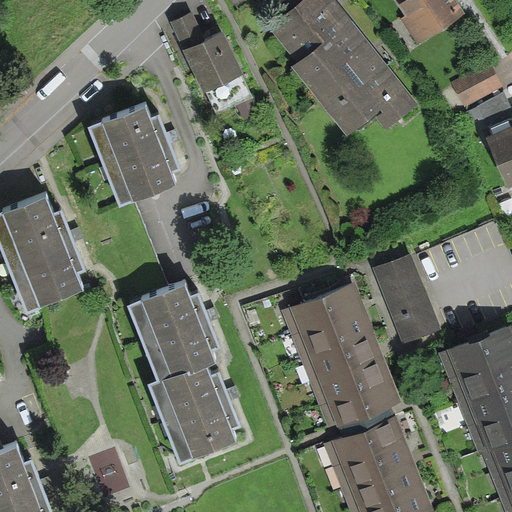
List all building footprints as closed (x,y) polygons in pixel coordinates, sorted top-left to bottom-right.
[(278,0),(287,12),(273,23),(301,58),(292,65),(348,137),(378,114),(389,128),(420,104),(338,0),(278,0)] [(456,0),(399,0),(408,14),(404,16),(420,42),(465,14),(456,0)] [(197,10),(175,20),(216,113),(255,96),(224,25),(207,32),(197,10)] [(506,88),(493,61),(458,77),(471,105),(506,88)] [(135,100),(84,119),(113,196),(132,189),(165,177),(161,166),(169,163),(148,108),(139,111),(135,100)] [(511,120),(488,130),(511,187),(511,186),(511,120)] [(40,191),(0,205),(0,253),(20,308),(43,299),(77,287),(70,267),(78,265),(55,204),(47,207),(40,191)] [(116,210),(138,272),(164,263),(141,201),(116,210)] [(409,257),(373,270),(400,344),(436,331),(409,257)] [(169,286),(127,301),(154,373),(181,364),(183,372),(203,364),(214,360),(209,348),(215,345),(206,321),(195,290),(185,294),(181,282),(169,286)] [(351,285),(283,311),(330,431),(333,439),(370,425),(381,421),(394,416),(400,413),(397,405),(389,384),(385,374),(366,325),(363,315),(351,285)] [(511,511),(511,341),(507,329),(441,356),(477,441),(506,511),(511,511)] [(181,364),(154,373),(143,378),(174,460),(233,438),(229,426),(237,422),(214,368),(206,372),(203,364),(183,372),(181,364)] [(409,455),(394,416),(381,421),(370,425),(333,439),(324,443),(350,511),(430,511),(413,465),(409,455)] [(0,438),(0,511),(42,511),(47,511),(25,452),(17,455),(10,435),(0,438)]
